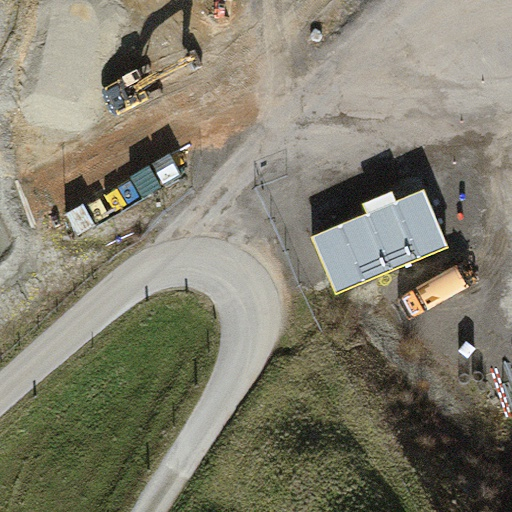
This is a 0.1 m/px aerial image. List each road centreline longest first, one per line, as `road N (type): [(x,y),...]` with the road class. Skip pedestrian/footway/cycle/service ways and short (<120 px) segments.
road 1 (track): [(150,511),(258,326),(260,296),(222,247),(173,245),(125,269),(0,383)]
road 2 (track): [(511,102),(260,296)]
